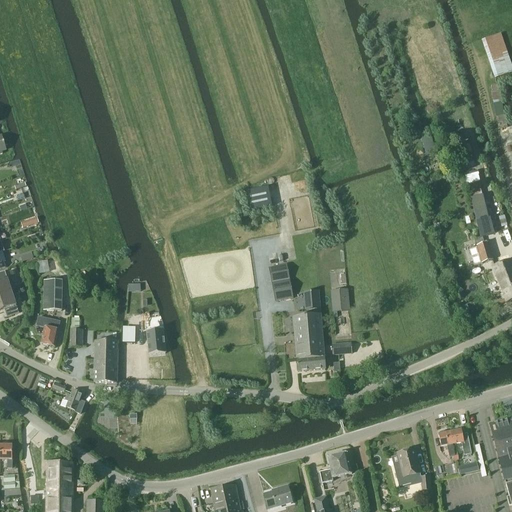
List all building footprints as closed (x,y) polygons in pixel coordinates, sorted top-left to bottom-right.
[(511,68),(500,34),(481,41),(494,79),(511,73),(511,68)] [(498,85),(490,86),(492,92),(490,92),(495,117),(497,116),(500,130),(507,128),(498,85)] [(431,136),(421,138),(425,155),(435,153),(431,136)] [(267,188),(247,192),(251,211),(271,208),(267,188)] [(480,238),(494,235),(490,219),(487,219),(482,196),(470,199),(480,238)] [(35,235),(27,238),(29,244),(37,241),(35,235)] [(476,248),(468,250),(473,266),(481,264),(493,261),(487,243),(476,247),(476,248)] [(31,253),(20,257),(22,263),(33,259),(31,253)] [(492,268),(506,303),(511,300),(511,265),(510,261),(492,268)] [(286,266),(269,269),(272,283),(289,280),(286,266)] [(0,296),(11,293),(4,272),(0,273),(0,296)] [(276,302),(292,299),(289,280),(272,283),(276,302)] [(61,312),(62,282),(44,282),(43,311),(61,312)] [(319,292),(309,293),(310,307),(313,307),(320,307),(319,292)] [(347,292),(332,293),(333,313),(349,312),(347,292)] [(18,314),(11,293),(0,296),(0,310),(6,309),(6,311),(5,313),(7,318),(18,314)] [(466,306),(459,309),(461,315),(466,313),(468,312),(466,306)] [(314,316),(293,318),(296,361),(313,360),(313,356),(321,356),(321,354),(324,354),(320,307),(313,307),(313,310),(314,316)] [(102,308),(86,311),(87,321),(104,319),(102,308)] [(39,318),(37,326),(45,328),(41,345),(43,345),(44,347),(48,348),(49,346),(54,348),(58,330),(60,322),(39,318)] [(163,330),(146,332),(148,356),(166,355),(163,330)] [(70,331),(70,336),(70,347),(82,347),(82,332),(79,331),(70,331)] [(117,384),(118,343),(95,343),(94,383),(117,384)] [(331,346),(332,356),(351,355),(350,344),(331,346)] [(124,347),(124,354),(127,354),(126,371),(136,371),(137,363),(140,363),(140,354),(138,354),(138,348),(124,347)] [(313,360),(296,361),(297,372),(325,370),(324,354),(321,354),(321,356),(313,356),(313,360)] [(64,394),(66,388),(55,384),(53,389),(64,394)] [(66,408),(74,411),(74,413),(81,415),(85,403),(79,401),(82,395),(72,391),(70,397),(67,395),(65,401),(68,402),(66,408)] [(509,508),(511,507),(511,510),(511,511),(511,419),(495,424),(497,433),(492,434),(509,498),(507,499),(509,508)] [(450,433),(452,446),(461,444),(464,457),(471,455),(467,435),(462,436),(461,431),(450,433)] [(449,458),(452,457),(454,457),(453,452),(452,446),(450,433),(445,434),(443,432),(439,433),(438,435),(441,448),(447,446),(448,453),(449,458)] [(12,447),(0,446),(0,460),(7,460),(7,469),(12,470),(12,447)] [(397,471),(395,474),(399,487),(402,489),(411,487),(412,484),(421,481),(421,478),(421,477),(414,450),(410,451),(408,450),(403,451),(402,453),(397,454),(401,469),(397,471)] [(328,459),(327,459),(327,460),(328,460),(330,472),(319,475),(321,486),(333,483),(332,480),(351,475),(347,456),(347,455),(346,455),(346,456),(328,460),(328,459)] [(46,494),(73,494),(73,464),(47,463),(46,494)] [(455,464),(445,467),(447,476),(457,474),(455,464)] [(477,472),(476,464),(467,466),(469,474),(477,472)] [(422,492),(430,491),(429,477),(421,478),(421,481),(422,492)] [(236,487),(211,490),(214,505),(238,502),(236,487)] [(292,504),(288,488),(276,491),(276,493),(264,496),(268,511),(292,504)] [(332,488),(322,490),(324,498),(325,497),(329,497),(334,496),(332,488)] [(72,511),(73,494),(46,494),(46,511),(72,511)] [(103,511),(104,502),(86,502),(86,511),(103,511)] [(215,506),(213,506),(214,506),(214,511),(242,511),(241,511),(240,511),(238,502),(215,506)]
